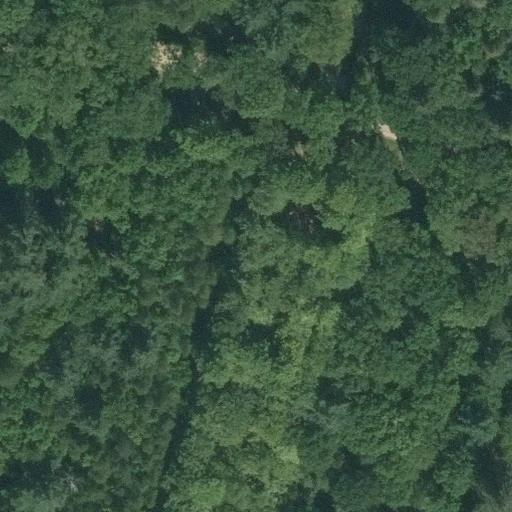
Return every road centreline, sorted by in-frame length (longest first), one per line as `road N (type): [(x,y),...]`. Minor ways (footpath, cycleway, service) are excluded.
road 1 (track): [(511,173),(0,9)]
road 2 (track): [(347,121),(223,511)]
